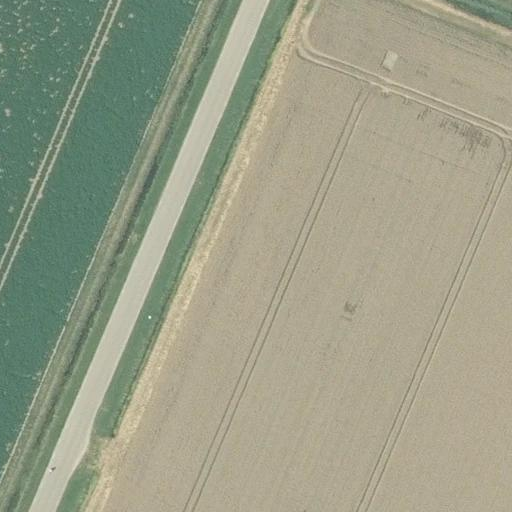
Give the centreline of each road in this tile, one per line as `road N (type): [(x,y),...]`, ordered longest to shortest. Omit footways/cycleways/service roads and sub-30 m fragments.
road 1 (track): [(90,511),(306,0)]
road 2 (unclassified): [(41,511),(255,0)]
